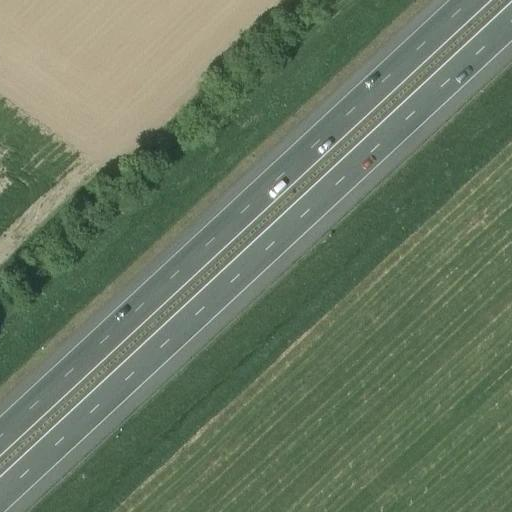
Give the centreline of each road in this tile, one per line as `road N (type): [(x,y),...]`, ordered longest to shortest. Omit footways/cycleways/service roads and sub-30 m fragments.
road 1 (motorway): [(0,502),(511,24)]
road 2 (motorway): [(472,0),(0,437)]
